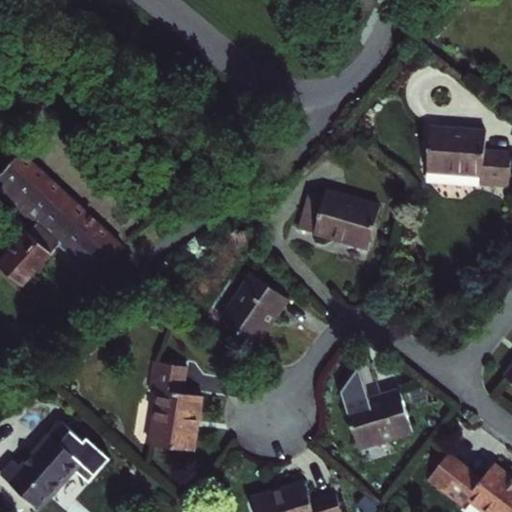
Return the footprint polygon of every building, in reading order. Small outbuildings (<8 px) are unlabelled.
[(433,126),(432,170),(483,176),(483,185),(511,187),(511,171),(511,152),(488,151),(488,140),(489,129),(433,126)] [(63,235),(93,263),(128,236),(24,142),(0,170),(0,179),(40,215),(4,255),(26,275),(63,235)] [(312,185),(300,218),(346,233),(370,242),(383,201),(330,184),(327,189),(312,185)] [(161,275),(168,286),(173,294),(193,279),(189,272),(180,261),(161,275)] [(249,270),(216,314),(251,340),(262,325),(284,294),(249,270)] [(147,385),(152,386),(143,441),(185,450),(198,395),(188,393),(180,391),(184,365),(153,359),(147,385)] [(359,401),(345,405),(357,446),(411,430),(397,390),(359,401)] [(66,415),(26,458),(19,453),(4,467),(22,484),(43,503),(78,464),(93,477),(115,453),(92,432),(88,436),(66,415)] [(429,476),(462,503),(467,497),(486,511),(511,511),(511,474),(494,461),(482,476),(462,461),(447,450),(429,476)] [(283,483),(251,491),(256,511),(339,511),(335,491),(309,498),(303,477),(283,483)]
